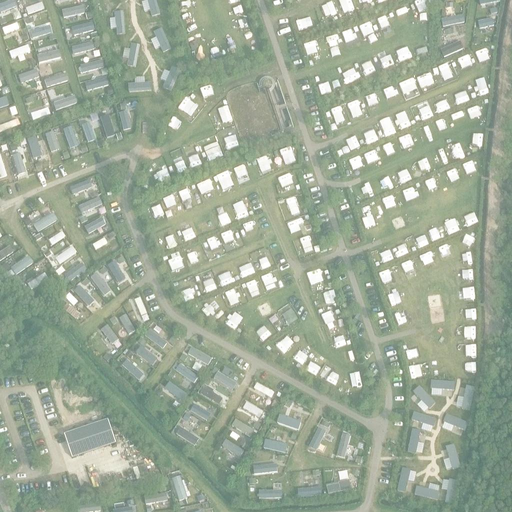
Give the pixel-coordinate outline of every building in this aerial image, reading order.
[(80,7),(64,10),(65,16),(74,14),(75,18),(82,16),(80,7)] [(86,23),(67,29),(69,35),(88,29),(86,23)] [(52,37),(34,43),(36,50),(48,46),(48,48),(54,47),(54,44),(52,37)] [(94,42),(76,46),(78,52),(81,51),(82,55),(89,53),(88,50),(95,48),(94,42)] [(27,46),(8,53),(11,59),(29,52),(27,46)] [(44,58),(38,60),(42,72),(48,70),(44,58)] [(94,62),(77,67),(79,74),(95,69),(94,62)] [(36,70),(19,76),(21,82),(40,75),(39,73),(40,73),(38,66),(34,67),(36,70)] [(65,76),(46,82),(48,88),(66,82),(65,76)] [(105,79),(86,84),(87,89),(94,88),(95,91),(101,89),(101,86),(106,85),(105,79)] [(257,94),(272,136),(283,132),(269,90),(272,87),(273,84),(271,81),(268,79),(264,80),(262,82),(261,84),(262,87),(258,88),(257,84),(257,85),(259,93),(257,94)] [(60,109),(78,104),(76,97),(69,99),(68,96),(61,98),(62,102),(58,103),(60,109)] [(128,124),(124,109),(118,111),(122,126),(128,124)] [(110,132),(104,112),(98,114),(104,134),(110,132)] [(0,126),(0,132),(16,126),(14,121),(0,126)] [(92,139),(87,123),(81,125),(86,141),(92,139)] [(64,134),(69,149),(75,147),(72,138),(73,138),(72,135),(71,135),(70,132),(64,134)] [(46,139),(51,155),(57,153),(52,137),(46,139)] [(28,147),(34,164),(40,162),(35,145),(28,147)] [(12,156),(18,175),(25,173),(19,154),(12,156)] [(88,181),(73,187),(75,192),(85,188),(86,190),(89,189),(88,187),(90,186),(88,181)] [(92,200),(77,208),(80,213),(84,211),(86,215),(91,212),(89,208),(95,206),(92,200)] [(104,217),(86,227),(89,233),(108,223),(104,217)] [(47,218),(30,229),(34,235),(51,224),(47,218)] [(61,232),(48,241),(52,246),(64,237),(61,232)] [(103,239),(92,245),(95,251),(106,244),(103,239)] [(8,247),(0,252),(0,261),(13,253),(8,247)] [(70,250),(57,258),(61,264),(74,255),(70,250)] [(22,263),(7,273),(11,278),(26,268),(22,263)] [(79,267),(66,278),(70,282),(83,272),(79,267)] [(110,270),(119,285),(124,282),(119,274),(122,272),(120,268),(117,270),(116,267),(110,270)] [(44,274),(27,285),(31,290),(48,280),(44,274)] [(12,282),(18,287),(23,281),(17,276),(12,282)] [(93,282),(104,296),(109,293),(102,284),(105,282),(102,279),(100,281),(98,278),(93,282)] [(77,295),(88,307),(92,302),(81,291),(77,295)] [(20,300),(29,304),(32,298),(23,294),(20,300)] [(134,301),(141,316),(147,314),(140,298),(134,301)] [(79,315),(66,304),(62,300),(58,304),(59,305),(57,307),(61,310),(62,309),(75,320),(79,315)] [(118,315),(128,332),(134,329),(123,312),(118,315)] [(151,332),(167,344),(171,338),(155,326),(151,332)] [(118,340),(109,327),(105,331),(109,337),(107,338),(108,340),(107,341),(110,346),(118,340)] [(148,343),(144,348),(156,357),(160,352),(148,343)] [(130,360),(133,355),(126,350),(122,354),(130,360)] [(210,359),(194,350),(191,356),(207,364),(210,359)] [(123,367),(135,378),(140,373),(134,368),(135,366),(131,362),(130,365),(127,362),(123,367)] [(198,377),(181,366),(178,371),(187,377),(186,379),(190,382),(192,380),(195,382),(198,377)] [(214,379),(229,388),(233,383),(223,377),(224,375),(220,373),(219,375),(217,374),(214,379)] [(455,390),(455,382),(432,381),(432,389),(455,390)] [(174,398),(174,399),(177,401),(179,401),(180,399),(183,401),(187,395),(170,383),(166,388),(176,396),(174,398)] [(274,393),(257,383),(254,389),(264,394),(262,398),(269,401),(274,393)] [(462,409),(470,411),(474,388),(467,386),(462,409)] [(200,394),(219,406),(222,400),(212,393),(214,391),(207,387),(206,389),(204,388),(200,394)] [(430,409),(436,403),(419,387),(413,392),(430,409)] [(259,418),(263,412),(246,403),(243,409),(253,414),(252,417),(255,418),(256,416),(259,418)] [(193,413),(208,422),(211,417),(203,412),(204,409),(199,405),(197,408),(196,408),(193,413)] [(414,412),(411,420),(434,427),(436,419),(414,412)] [(301,423),(280,415),(277,423),(298,430),(301,423)] [(447,415),(444,422),(466,431),(468,423),(447,415)] [(232,426),(250,438),(254,432),(235,420),(232,426)] [(108,421),(64,436),(72,459),(116,444),(108,421)] [(326,432),(318,428),(309,447),(316,451),(326,432)] [(421,431),(413,429),(408,452),(416,454),(421,431)] [(350,436),(343,434),(337,456),(345,458),(350,436)] [(223,445),(238,455),(242,450),(227,440),(223,445)] [(287,445),(265,440),(264,448),(286,453),(287,445)] [(454,445),(446,447),(452,470),(460,467),(454,445)] [(253,467),(254,475),(277,472),(276,464),(253,467)] [(170,475),(173,482),(192,471),(188,465),(170,475)] [(410,470),(402,469),(398,491),(405,493),(410,470)] [(339,484),(327,487),(328,495),(352,490),(350,480),(339,482),(339,484)] [(458,481),(450,480),(446,503),(454,504),(458,481)] [(416,487),(415,495),(438,500),(439,492),(416,487)] [(321,488),(298,490),(298,498),(322,496),(321,488)] [(282,491),(259,491),(259,499),(282,498),(282,491)] [(183,500),(185,506),(200,502),(198,496),(190,498),(189,494),(185,495),(186,499),(183,500)] [(164,497),(148,499),(149,505),(156,504),(156,508),(162,507),(161,504),(165,503),(164,497)]
